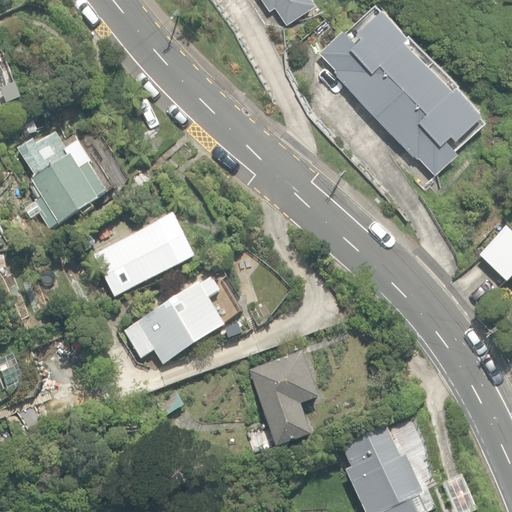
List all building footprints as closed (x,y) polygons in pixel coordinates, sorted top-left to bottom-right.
[(264,0),(272,12),(278,8),(290,25),(323,6),(318,0),(264,0)] [(439,178),(464,154),(452,141),(459,134),(463,139),(488,115),(464,89),(460,92),(413,42),(417,38),(390,9),(362,35),(367,40),(361,45),(347,30),(323,53),(339,71),(337,72),(420,161),(422,160),(439,178)] [(35,204),(50,229),(60,223),(61,226),(101,201),(99,199),(108,193),(90,164),(93,163),(80,142),(68,150),(57,133),(38,145),(35,140),(19,149),(37,177),(33,180),(44,198),(35,204)] [(95,256),(116,298),(182,266),(180,262),(191,257),(173,220),(164,225),(162,222),(95,256)] [(489,265),(508,284),(511,280),(511,233),(509,230),(482,258),(489,265)] [(155,351),(164,366),(227,326),(210,299),(221,291),(213,278),(202,285),(200,283),(125,332),(143,359),(155,351)] [(250,371),(277,448),(313,435),(302,404),(319,398),(304,352),(250,371)] [(144,368),(152,382),(162,376),(154,362),(144,368)] [(414,511),(410,501),(425,494),(406,456),(402,458),(386,425),(342,446),(353,468),(347,471),(366,511),(414,511)] [(304,479),(296,461),(265,474),(272,493),(304,479)] [(443,483),(455,511),(477,511),(479,511),(463,475),(443,483)]
